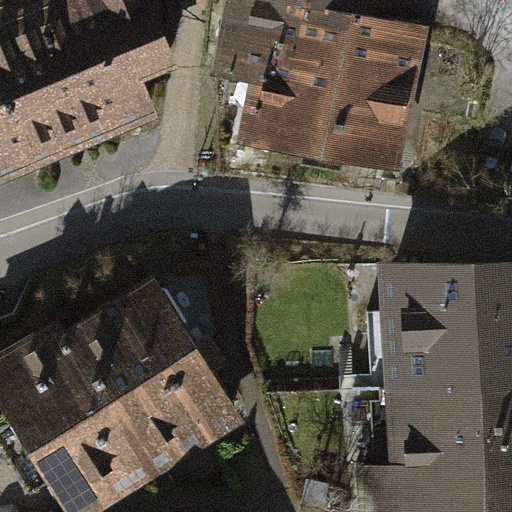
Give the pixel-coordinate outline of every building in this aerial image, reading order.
[(0,21),(0,188),(158,126),(143,89),(171,78),(139,0),(53,0),(52,1),(51,0),(0,0),(0,1),(7,19),(0,21)] [(230,0),(215,86),(250,93),(240,145),(403,175),(429,37),(371,26),(376,0),(230,0)] [(511,265),(382,270),(386,377),(511,372),(511,265)] [(0,383),(0,411),(62,511),(103,511),(241,426),(154,288),(0,383)] [(358,511),(511,511),(511,372),(386,377),(389,464),(357,465),(358,511)]
